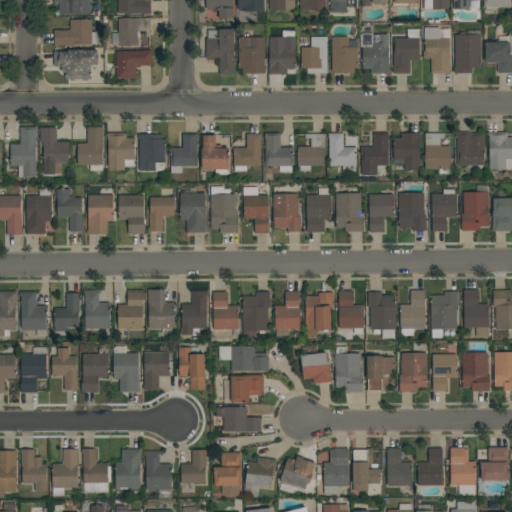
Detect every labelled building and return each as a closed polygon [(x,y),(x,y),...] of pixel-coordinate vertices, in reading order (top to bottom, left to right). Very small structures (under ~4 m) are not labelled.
[(89,0),(90,14),(59,15),(59,3),(57,3),(57,7),(54,7),(53,0),(89,0)] [(118,0),(150,0),(151,15),(144,15),(144,14),(118,14),(118,0)] [(206,0),(233,0),(233,19),(219,19),(219,9),(206,10),(206,0)] [(238,10),(238,0),(264,0),(264,10),(238,10)] [(269,0),(285,0),(285,10),(269,10),(269,0)] [(325,0),(325,11),(299,10),(299,0),(325,0)] [(356,0),(356,4),(347,4),(347,13),(330,13),(330,0),(356,0)] [(432,10),(432,8),(424,8),(424,0),(448,0),(449,10),(432,10)] [(453,0),(479,0),(479,9),(469,9),(469,10),(453,10),(453,0)] [(111,33),(118,33),(118,19),(150,18),(150,37),(146,37),(146,31),(140,31),(140,37),(138,37),(138,46),(111,46),(111,33)] [(70,30),(70,20),(92,20),(92,32),(98,32),(98,45),(74,45),(74,46),(58,46),(54,46),(54,30),(70,30)] [(219,75),(219,59),(205,59),(205,52),(206,52),(206,38),(208,38),(208,30),(219,30),(219,29),(221,29),(221,25),(227,25),(227,29),(234,29),(234,75),(219,75)] [(439,28),(439,38),(450,38),(450,66),(451,66),(451,74),(431,74),(431,59),(423,59),(423,52),(425,52),(425,40),(424,40),(424,28),(439,28)] [(420,55),(420,60),(410,60),(410,74),(393,74),(393,65),(393,38),(407,38),(407,30),(419,29),(419,38),(420,55)] [(460,35),(460,33),(467,33),(467,31),(480,31),(480,35),(481,35),(481,64),(481,68),(471,68),(471,73),(454,73),(454,67),(455,67),(455,35),(460,35)] [(373,34),(373,35),(388,35),(388,45),(389,45),(389,57),(388,57),(388,67),(389,67),(389,74),(371,74),(371,69),(362,69),(363,48),(362,48),(362,33),(373,34)] [(264,37),(264,69),(265,69),(265,74),(242,74),(242,69),(238,69),(238,64),(238,37),(264,37)] [(295,37),(295,70),(287,70),(287,74),(269,75),(268,68),(269,68),(269,37),(295,37)] [(327,74),(307,74),(307,69),(301,69),(301,48),(311,48),(310,37),(327,37),(327,74)] [(348,37),(348,47),(358,47),(358,68),(352,68),(352,74),(331,74),(331,69),(332,69),(332,37),(348,37)] [(511,73),(497,73),(497,63),(487,63),(487,62),(485,62),(485,43),(510,43),(510,56),(511,56),(511,73)] [(136,66),(136,80),(132,80),(132,79),(116,79),(115,52),(144,51),(144,50),(152,50),(152,66),(136,66)] [(97,54),(97,79),(70,79),(69,66),(55,66),(55,54),(97,54)] [(36,127),(36,147),(35,147),(35,165),(36,165),(36,177),(19,177),(19,166),(10,166),(10,145),(20,144),(20,127),(36,127)] [(90,171),(90,165),(77,166),(77,144),(87,144),(87,127),(103,127),(103,147),(102,147),(102,171),(90,171)] [(43,142),(40,142),(40,131),(39,131),(39,128),(57,128),(57,142),(68,142),(69,163),(61,163),(61,174),(55,174),(55,175),(44,175),(43,142)] [(489,141),(488,141),(488,132),(507,132),(507,137),(511,137),(511,169),(506,169),(506,170),(489,170),(489,141)] [(126,133),(126,138),(134,138),(134,167),(124,167),(124,171),(108,171),(108,139),(107,139),(107,133),(126,133)] [(384,166),(384,168),(377,168),(377,175),(361,176),(361,156),(360,156),(360,147),(373,147),(373,133),(389,133),(389,140),(388,140),(388,166),(384,166)] [(403,138),(403,134),(421,133),(421,141),(419,141),(419,170),(404,171),(404,159),(393,160),(393,138),(403,138)] [(485,152),(484,152),(484,165),(457,166),(457,139),(456,139),(456,133),(474,133),(474,134),(485,134),(485,152)] [(182,167),(182,173),(171,174),(171,167),(170,167),(169,148),(183,148),(182,134),(196,134),(197,167),(182,167)] [(202,134),(215,134),(215,145),(222,145),(222,148),(229,148),(229,170),(202,170),(202,134)] [(246,148),(246,134),(261,134),(261,139),(260,139),(261,166),(247,166),(247,172),(235,172),(235,166),(234,166),(234,154),(233,154),(233,148),(246,148)] [(280,134),(280,148),(294,148),(294,154),(292,154),(292,166),(292,172),(279,172),(279,166),(265,166),(265,139),(264,139),(264,134),(280,134)] [(324,166),(310,166),(310,172),(297,172),(298,147),(311,147),(311,139),(305,139),(305,134),(324,134),(324,166)] [(329,139),(328,139),(328,134),(343,134),(343,148),(356,148),(356,153),(356,173),(343,173),(343,170),(338,170),(338,166),(329,166),(329,139)] [(450,169),(425,169),(425,134),(445,134),(445,139),(440,139),(440,146),(451,146),(450,169)] [(161,135),(161,139),(166,139),(166,144),(165,144),(165,161),(164,161),(164,171),(139,171),(139,139),(138,139),(138,135),(161,135)] [(424,216),(426,216),(426,231),(412,231),(412,228),(399,228),(398,194),(397,194),(397,182),(404,182),(405,193),(423,193),(424,216)] [(205,218),(206,233),(187,233),(186,220),(180,221),(180,195),(181,195),(181,187),(196,187),(196,193),(205,193),(205,218)] [(236,216),(238,216),(238,232),(220,233),(220,229),(211,229),(210,195),(211,195),(211,188),(223,187),(223,190),(229,190),(230,195),(235,194),(236,216)] [(273,194),(273,187),(288,187),(288,194),(298,194),(298,216),(300,216),(301,232),(287,232),(287,228),(274,228),(273,194)] [(21,218),(21,231),(22,231),(22,235),(7,235),(7,221),(0,221),(0,188),(6,188),(6,196),(21,196),(21,218)] [(39,196),(39,188),(52,188),(52,221),(45,221),(45,234),(26,234),(26,196),(39,196)] [(258,188),(258,196),(268,196),(269,233),(254,233),(254,220),(244,220),(243,188),(258,188)] [(443,194),(443,189),(455,188),(455,195),(456,194),(456,217),(446,218),(446,231),(432,232),(431,194),(443,194)] [(57,189),(69,189),(69,198),(81,198),(81,215),(82,215),(83,228),(84,228),(84,232),(69,232),(69,217),(57,217),(57,189)] [(317,195),(317,193),(330,193),(331,218),(324,219),(324,233),(307,233),(306,195),(317,195)] [(360,193),(361,215),(363,215),(363,232),(345,232),(345,228),(336,228),(335,194),(360,193)] [(488,193),(489,226),(479,227),(479,231),(461,231),(461,214),(463,214),(463,193),(488,193)] [(113,195),(113,221),(108,221),(108,234),(87,235),(87,230),(88,230),(88,196),(113,195)] [(144,195),(144,225),(145,225),(145,234),(128,234),(128,220),(119,220),(118,195),(144,195)] [(393,195),(393,218),(383,218),(383,232),(370,233),(369,195),(393,195)] [(174,197),(174,216),(163,217),(163,232),(148,232),(148,228),(149,228),(149,215),(150,215),(150,198),(174,197)] [(511,198),(511,231),(493,231),(492,211),(493,211),(493,199),(511,198)] [(110,328),(86,329),(85,294),(84,294),(83,290),(101,290),(101,293),(99,293),(99,303),(110,303),(110,328)] [(118,305),(127,305),(127,290),(144,290),(144,300),(143,300),(143,329),(118,329),(118,305)] [(164,290),(165,303),(174,303),(174,329),(149,329),(149,306),(148,306),(148,295),(147,295),(147,290),(164,290)] [(199,329),(199,336),(180,336),(180,329),(181,329),(181,305),(191,305),(191,290),(208,290),(208,296),(207,296),(207,329),(199,329)] [(425,329),(413,329),(413,336),(401,336),(401,329),(400,329),(400,305),(410,305),(410,291),(424,290),(425,329)] [(464,290),(478,290),(478,304),(489,304),(489,327),(488,327),(488,337),(476,337),(476,328),(464,328),(464,290)] [(511,329),(495,329),(495,307),(493,307),(493,291),(511,290),(511,295),(511,329)] [(300,329),(288,329),(288,336),(276,336),(276,330),(275,330),(275,306),(285,306),(285,292),(299,291),(300,329)] [(352,291),(352,305),(363,305),(364,329),(363,329),(363,334),(354,334),(354,329),(339,329),(338,291),(352,291)] [(17,307),(15,307),(16,330),(9,330),(9,336),(0,336),(0,292),(16,292),(17,307)] [(36,306),(46,306),(46,330),(21,330),(21,297),(19,297),(19,292),(36,292),(36,306)] [(227,292),(227,306),(238,306),(238,336),(233,336),(233,330),(213,330),(213,292),(227,292)] [(270,292),(270,309),(268,309),(268,331),(264,331),(264,334),(259,334),(259,332),(257,332),(257,340),(243,340),(243,331),(243,297),(256,297),(256,292),(270,292)] [(381,292),(381,296),(395,295),(396,316),(396,330),(395,330),(395,338),(382,338),(382,330),(380,330),(380,334),(373,334),(373,330),(370,330),(370,307),(368,307),(368,293),(381,292)] [(444,295),(444,292),(457,292),(457,307),(456,307),(456,329),(442,329),(442,338),(432,338),(432,330),(431,330),(431,295),(444,295)] [(66,309),(66,293),(80,293),(80,296),(79,296),(79,328),(67,328),(67,336),(54,336),(54,309),(66,309)] [(305,296),(318,296),(318,293),(333,293),(333,308),(331,308),(331,331),(329,331),(329,332),(323,332),(323,331),(317,331),(317,339),(306,339),(306,331),(305,331),(305,296)] [(126,346),(126,353),(138,353),(139,387),(139,392),(119,392),(119,379),(113,379),(113,353),(113,347),(126,346)] [(254,346),(254,353),(266,353),(266,357),(268,357),(268,371),(231,371),(231,361),(225,361),(225,347),(254,346)] [(303,355),(302,347),(317,346),(317,350),(326,349),(327,366),(330,365),(332,381),(313,384),(312,378),(303,380),(300,356),(303,355)] [(335,354),(336,354),(336,347),(347,347),(347,354),(360,354),(360,373),(360,375),(363,375),(363,392),(345,392),(345,388),(335,388),(335,354)] [(37,379),(37,393),(20,393),(20,384),(22,383),(21,355),(33,354),(33,348),(46,348),(46,379),(37,379)] [(69,348),(69,356),(76,356),(76,373),(77,373),(77,387),(78,387),(78,390),(64,390),(64,376),(52,376),(52,357),(57,357),(57,348),(69,348)] [(198,348),(198,354),(204,354),(205,390),(190,390),(190,378),(189,378),(189,376),(179,376),(178,348),(198,348)] [(169,352),(169,377),(159,377),(159,390),(143,390),(143,386),(144,386),(144,352),(169,352)] [(427,387),(418,387),(418,392),(399,392),(399,375),(401,375),(401,353),(426,353),(427,387)] [(462,353),(487,353),(487,374),(489,374),(489,391),(471,391),(471,387),(462,387),(462,353)] [(494,353),(511,353),(511,391),(503,391),(503,387),(494,387),(494,353)] [(5,393),(0,393),(0,354),(15,354),(16,379),(5,379),(5,393)] [(108,379),(99,379),(99,392),(81,392),(81,383),(82,383),(83,354),(107,354),(108,379)] [(456,354),(457,377),(446,378),(447,391),(433,391),(432,355),(456,354)] [(367,357),(383,356),(383,357),(396,357),(396,375),(388,375),(388,390),(382,390),(382,391),(368,391),(368,379),(367,379),(367,357)] [(243,376),(263,375),(264,395),(249,395),(249,403),(231,403),(230,376),(243,376)] [(247,407),(247,418),(261,417),(261,431),(223,432),(223,421),(222,421),(222,417),(217,417),(216,408),(223,408),(223,407),(247,407)] [(323,463),(330,463),(329,450),(334,450),(334,449),(348,448),(348,486),(338,487),(338,495),(324,495),(323,463)] [(387,486),(387,449),(400,448),(401,463),(411,462),(412,486),(387,486)] [(418,486),(417,462),(428,462),(428,449),(442,448),(442,485),(418,486)] [(476,494),(475,494),(475,495),(459,495),(458,486),(451,486),(450,448),(464,448),(464,450),(468,450),(468,462),(475,462),(476,494)] [(502,481),(502,482),(491,482),(491,481),(487,481),(487,482),(483,482),(483,481),(481,481),(481,467),(480,467),(480,462),(488,462),(488,448),(508,448),(508,468),(507,468),(507,481),(502,481)] [(78,449),(78,454),(77,454),(77,488),(64,488),(64,496),(52,496),(52,464),(63,464),(62,449),(78,449)] [(96,449),(96,464),(107,464),(107,467),(110,467),(111,483),(108,483),(108,493),(84,493),(83,467),(82,453),(82,449),(96,449)] [(353,450),(367,450),(367,449),(372,449),(372,464),(368,464),(368,469),(380,469),(380,484),(367,484),(367,492),(353,492),(353,450)] [(34,450),(34,457),(42,457),(42,465),(46,465),(47,483),(47,491),(34,491),(34,484),(22,484),(22,466),(21,466),(21,454),(20,454),(20,450),(34,450)] [(141,450),(140,464),(140,488),(127,488),(127,489),(120,489),(120,488),(115,488),(115,462),(121,462),(121,450),(141,450)] [(181,483),(181,464),(192,464),(192,450),(207,450),(207,454),(206,454),(207,466),(205,466),(205,483),(181,483)] [(16,467),(16,492),(4,492),(4,498),(0,498),(0,451),(17,451),(17,467),(16,467)] [(146,490),(145,456),(144,456),(144,452),(161,451),(162,455),(159,455),(160,464),(171,464),(171,490),(146,490)] [(241,452),(241,473),(240,473),(240,485),(238,485),(238,495),(222,495),(222,486),(213,486),(213,468),(221,468),(221,453),(241,452)] [(287,459),(288,458),(296,461),(297,456),(315,462),(314,463),(315,464),(312,474),(309,484),(306,483),(304,489),(297,487),(297,488),(286,484),(286,485),(282,484),(282,483),(280,483),(281,481),(280,481),(287,459)] [(248,462),(257,463),(258,457),(276,460),(274,476),(272,476),(270,489),(259,487),(258,497),(243,495),(248,462)] [(451,511),(451,510),(457,509),(457,502),(475,502),(475,511),(451,511)]
